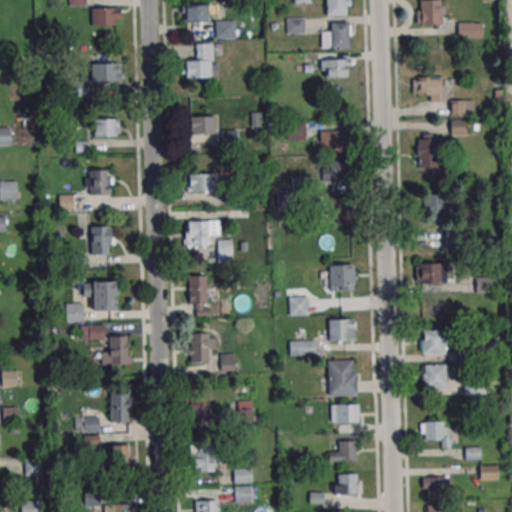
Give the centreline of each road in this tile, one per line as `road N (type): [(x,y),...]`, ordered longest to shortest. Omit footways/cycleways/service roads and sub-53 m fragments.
road 1 (residential): [(160,511),(145,0)]
road 2 (residential): [(393,511),(378,0)]
